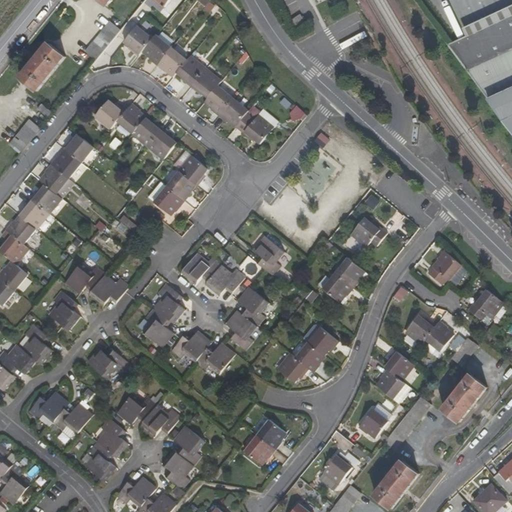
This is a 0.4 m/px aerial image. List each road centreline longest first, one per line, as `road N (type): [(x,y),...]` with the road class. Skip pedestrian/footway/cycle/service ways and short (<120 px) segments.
road 1 (residential): [(245,169),(149,89),(116,79),(90,89),(0,195)]
road 2 (residential): [(167,257),(3,423)]
road 3 (residential): [(476,360),(495,386),(466,424),(437,436),(428,452),(458,479)]
road 4 (tertiary): [(337,97),(455,205)]
road 5 (residential): [(398,270),(339,401)]
road 6 (residential): [(339,401),(259,511)]
road 7 (tertiary): [(253,0),(293,58),(337,97)]
road 8 (residential): [(96,508),(3,423)]
road 9 (residential): [(337,97),(275,170),(245,169)]
